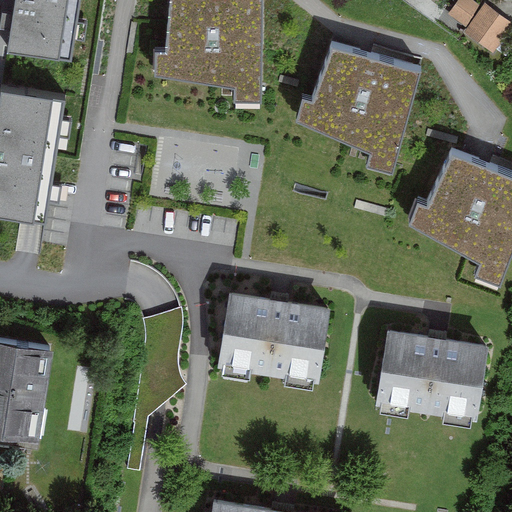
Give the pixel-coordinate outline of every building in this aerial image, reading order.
[(79,0),(15,0),(8,51),(70,61),(79,0)] [(258,0),(171,0),(167,37),(157,37),(157,56),(236,69),(236,82),(258,82),(258,0)] [(495,57),(511,31),(511,24),(485,6),(482,10),(468,0),(460,0),(448,18),(467,31),(464,36),(495,57)] [(417,55),(333,33),(313,87),(304,84),(299,102),(373,135),(370,147),(391,153),(417,55)] [(65,96),(2,86),(0,98),(0,217),(46,225),(65,96)] [(511,228),(511,162),(453,140),(428,192),(418,188),(412,206),(482,245),(478,258),(499,266),(511,228)] [(332,307),(228,291),(216,365),(320,382),(332,307)] [(498,350),(390,330),(377,402),(485,421),(498,350)] [(54,350),(0,341),(0,438),(38,444),(54,350)] [(14,511),(24,451),(0,447),(0,511),(14,511)] [(294,511),(212,499),(210,511),(294,511)]
